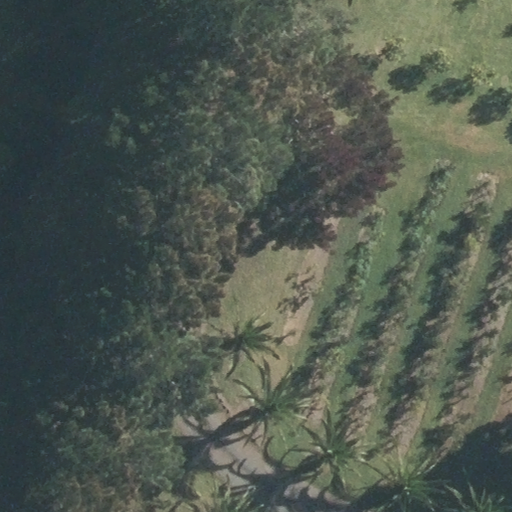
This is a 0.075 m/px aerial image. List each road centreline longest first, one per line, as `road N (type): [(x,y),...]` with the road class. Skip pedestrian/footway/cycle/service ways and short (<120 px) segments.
road 1 (track): [(243,0),(143,330),(170,433),(312,511)]
road 2 (track): [(0,411),(136,0)]
